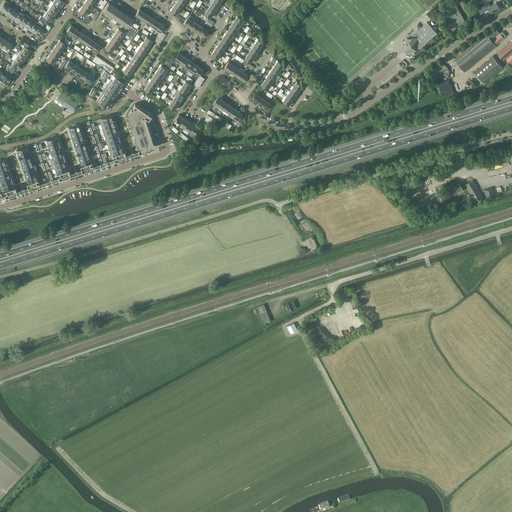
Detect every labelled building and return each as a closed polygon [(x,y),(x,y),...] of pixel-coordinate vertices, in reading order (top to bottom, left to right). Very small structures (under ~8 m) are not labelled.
[(0,7),(0,9),(4,12),(9,6),(10,4),(5,0),(0,7)] [(53,1),(50,6),(57,11),(60,6),(53,1)] [(86,1),(82,6),(88,10),(92,5),(86,1)] [(177,1),(174,6),(180,10),(183,5),(177,1)] [(100,14),(105,17),(113,5),(108,2),(100,14)] [(491,8),(493,12),(500,8),(496,2),(490,6),(486,8),(488,10),(491,8)] [(455,20),(458,25),(465,21),(455,3),(451,5),(453,8),(446,12),(452,22),(455,20)] [(211,4),(208,9),(214,13),(217,8),(211,4)] [(105,17),(110,21),(118,9),(113,5),(105,17)] [(4,12),(9,16),(14,9),(9,6),(4,12)] [(50,6),(47,11),(54,16),(57,11),(50,6)] [(88,10),(82,6),(79,11),(85,15),(86,13),(89,14),(90,12),(88,11),(88,10)] [(180,10),(174,6),(171,11),(176,15),(180,10)] [(9,16),(14,19),(19,13),(19,12),(14,9),(9,16)] [(115,24),(118,19),(123,12),(118,9),(110,21),(115,24)] [(135,15),(140,18),(144,12),(139,9),(135,15)] [(214,13),(208,9),(205,14),(210,18),(214,13)] [(14,19),(19,22),(25,14),(20,11),(19,12),(19,13),(14,19)] [(40,17),(43,19),(46,21),(47,19),(50,21),(54,16),(47,11),(43,16),(42,15),(40,17)] [(122,23),(128,15),(123,12),(118,19),(115,24),(121,25),(122,23)] [(140,18),(145,21),(149,16),(144,12),(140,18)] [(19,22),(24,26),(30,17),(25,14),(19,22)] [(127,26),(127,27),(136,33),(138,29),(137,28),(134,27),(132,25),(129,23),(133,18),(128,15),(122,23),(127,26)] [(189,26),(193,20),(195,18),(190,15),(184,23),(189,26)] [(238,15),(234,20),(240,24),(244,19),(238,15)] [(145,21),(150,25),(154,19),(149,16),(145,21)] [(24,26),(29,29),(35,21),(30,17),(24,26)] [(40,24),(34,32),(39,36),(44,29),(41,28),(46,21),(43,19),(41,22),(40,24)] [(150,25),(155,28),(159,22),(154,19),(150,25)] [(189,26),(194,30),(198,24),(193,20),(189,26)] [(234,20),(231,25),(237,29),(240,24),(234,20)] [(29,29),(34,32),(40,24),(35,21),(29,29)] [(159,22),(155,28),(160,32),(164,26),(159,22)] [(420,48),(437,33),(427,22),(415,32),(419,36),(417,38),(417,39),(406,38),(405,50),(406,50),(406,54),(414,55),(415,51),(417,51),(417,48),(420,48)] [(194,30),(199,33),(203,27),(198,24),(194,30)] [(67,31),(72,34),(76,28),(71,25),(67,31)] [(231,25),(228,30),(234,34),(237,29),(231,25)] [(136,33),(127,27),(124,30),(133,37),(136,33)] [(203,27),(199,33),(204,36),(209,30),(206,28),(206,29),(203,27)] [(496,45),(504,38),(495,27),(455,59),(465,71),(496,45)] [(72,34),(77,38),(81,32),(76,28),(72,34)] [(118,28),(115,33),(121,37),(124,32),(118,28)] [(228,30),(224,35),(230,39),(234,34),(228,30)] [(159,43),(166,34),(161,31),(156,38),(155,40),(159,43)] [(77,38),(82,41),(86,35),(81,32),(77,38)] [(115,33),(111,38),(117,42),(121,37),(115,33)] [(82,41),(87,45),(91,39),(86,35),(82,41)] [(224,35),(221,40),(227,44),(230,39),(224,35)] [(146,37),(143,41),(149,45),(152,40),(146,37)] [(111,38),(108,43),(114,47),(117,42),(111,38)] [(258,38),(255,44),(261,48),(264,42),(258,38)] [(87,45),(92,48),(96,42),(91,39),(87,45)] [(7,40),(3,47),(8,51),(13,44),(7,40)] [(60,40),(56,45),(62,49),(66,44),(60,40)] [(221,40),(218,45),(223,49),(227,44),(221,40)] [(511,40),(508,43),(497,52),(503,60),(511,52),(511,40)] [(24,45),(21,50),(28,55),(31,50),(28,47),(29,45),(24,41),(22,44),(24,45)] [(143,41),(140,46),(146,50),(149,45),(143,41)] [(96,42),(92,48),(97,51),(101,46),(96,42)] [(114,47),(108,43),(105,48),(110,52),(114,47)] [(255,44),(252,49),(258,53),(261,48),(255,44)] [(56,45),(53,50),(59,54),(62,49),(56,45)] [(218,45),(214,50),(220,54),(223,49),(218,45)] [(140,46),(136,51),(142,55),(146,50),(140,46)] [(28,55),(21,50),(18,48),(18,49),(15,53),(17,55),(25,60),(28,55)] [(252,49),(248,54),(254,58),(258,53),(252,49)] [(53,50),(49,55),(55,59),(59,54),(53,50)] [(220,54),(214,50),(211,55),(217,59),(220,54)] [(136,51),(133,56),(139,60),(142,55),(136,51)] [(25,60),(17,55),(15,53),(12,58),(14,60),(21,65),(25,60)] [(175,58),(180,62),(184,56),(179,53),(175,58)] [(254,58),(248,54),(245,59),(251,63),(254,58)] [(49,55),(46,60),(52,64),(54,61),(56,62),(57,60),(55,59),(49,55)] [(92,60),(97,63),(100,58),(96,55),(92,60)] [(473,70),(483,82),(502,67),(492,55),(473,70)] [(133,56),(130,61),(136,65),(139,60),(133,56)] [(180,62),(185,65),(189,59),(184,56),(180,62)] [(97,63),(101,67),(105,61),(100,58),(97,63)] [(185,65),(190,69),(194,63),(189,59),(185,65)] [(7,66),(10,68),(12,70),(14,67),(18,70),(21,65),(14,60),(10,65),(9,64),(7,66)] [(65,66),(70,69),(74,64),(69,60),(65,66)] [(278,60),(275,65),(281,69),(284,64),(278,60)] [(101,67),(106,70),(109,65),(105,61),(101,67)] [(130,61),(126,66),(132,70),(136,65),(130,61)] [(224,68),(230,71),(234,65),(228,62),(224,68)] [(433,66),(437,80),(450,77),(447,62),(433,66)] [(190,69),(195,72),(199,66),(194,63),(190,69)] [(70,69),(75,73),(79,67),(74,64),(70,69)] [(162,64),(158,69),(164,73),(168,68),(162,64)] [(230,71),(235,74),(239,69),(234,65),(230,71)] [(275,65),(271,70),(277,74),(281,69),(275,65)] [(0,72),(0,79),(2,81),(6,74),(7,74),(8,71),(10,68),(7,66),(6,68),(7,69),(4,72),(1,70),(0,72)] [(132,70),(126,66),(123,72),(129,75),(132,70)] [(195,72),(200,75),(204,70),(199,66),(195,72)] [(75,73),(80,76),(84,70),(79,67),(75,73)] [(158,69),(155,74),(161,78),(164,73),(158,69)] [(235,74),(240,78),(244,72),(239,69),(235,74)] [(80,76),(85,80),(89,74),(84,70),(80,76)] [(271,70),(268,75),(274,79),(276,81),(278,79),(275,77),(277,74),(271,70)] [(244,72),(240,78),(245,81),(249,75),(244,72)] [(6,74),(2,81),(7,84),(11,77),(7,74),(6,74)] [(89,74),(85,80),(90,83),(94,77),(89,74)] [(155,74),(152,79),(157,83),(161,78),(155,74)] [(200,75),(194,84),(199,87),(205,78),(200,75)] [(268,75),(264,80),(270,84),(274,79),(268,75)] [(112,80),(110,79),(121,87),(124,82),(115,76),(112,80)] [(110,79),(107,84),(118,91),(121,87),(110,79)] [(152,79),(148,84),(154,88),(157,83),(152,79)] [(270,84),(264,80),(261,85),(267,89),(270,84)] [(186,81),(182,86),(188,90),(192,85),(186,81)] [(297,81),(294,86),(299,90),(303,85),(297,81)] [(105,88),(116,95),(118,91),(107,84),(105,88)] [(154,88),(148,84),(145,89),(151,93),(154,88)] [(182,86),(179,91),(185,95),(188,90),(182,86)] [(288,90),(290,91),(296,95),(299,90),(294,86),(292,89),(289,88),(288,90)] [(113,99),(116,95),(105,88),(102,92),(113,99)] [(179,91),(176,96),(182,100),(185,95),(179,91)] [(284,94),(287,96),(293,100),(296,95),(290,91),(288,94),(286,92),(284,94)] [(110,104),(113,99),(102,92),(99,96),(110,104)] [(56,99),(72,111),(77,105),(60,93),(56,99)] [(252,99),(257,102),(261,96),(256,93),(252,99)] [(110,104),(99,96),(96,101),(100,104),(99,104),(103,106),(107,108),(110,104)] [(176,96),(172,101),(178,105),(182,100),(176,96)] [(257,102),(262,106),(266,100),(261,96),(257,102)] [(287,96),(283,101),(289,105),(293,100),(287,96)] [(214,103),(219,106),(223,100),(218,97),(214,103)] [(219,106),(224,109),(228,104),(223,100),(219,106)] [(266,100),(262,106),(267,109),(271,103),(266,100)] [(178,105),(172,101),(169,106),(175,110),(178,105)] [(139,148),(137,148),(139,152),(156,146),(155,142),(153,142),(145,118),(146,117),(148,118),(148,119),(151,115),(135,104),(128,114),(128,117),(127,118),(129,124),(130,123),(131,125),(130,126),(132,133),(133,132),(135,137),(133,137),(136,144),(137,144),(139,148)] [(227,115),(228,115),(233,107),(228,104),(224,109),(229,113),(227,115)] [(231,114),(234,116),(238,110),(233,107),(228,115),(230,117),(231,114)] [(238,110),(234,116),(239,120),(243,114),(238,110)] [(101,124),(113,120),(111,114),(99,119),(101,124)] [(175,120),(180,124),(184,118),(179,114),(175,120)] [(180,124),(185,127),(189,121),(184,118),(180,124)] [(113,120),(101,124),(102,129),(115,125),(113,120)] [(185,127),(190,130),(194,125),(189,121),(185,127)] [(76,124),(72,125),(73,126),(68,127),(70,132),(83,128),(81,123),(76,125),(76,124)] [(116,130),(115,125),(102,129),(104,134),(116,130)] [(194,125),(190,130),(195,134),(199,128),(194,125)] [(70,132),(72,137),(84,132),(82,133),(81,129),(83,128),(70,132)] [(104,134),(106,139),(118,135),(116,130),(104,134)] [(72,137),(73,141),(86,137),(84,132),(72,137)] [(106,139),(107,144),(120,140),(118,135),(106,139)] [(58,141),(57,136),(46,140),(48,144),(58,141)] [(73,141),(75,146),(87,142),(86,137),(73,141)] [(107,144),(109,150),(121,145),(120,141),(120,140),(107,144)] [(50,149),(60,146),(58,141),(48,144),(50,149)] [(75,146),(76,151),(89,146),(87,147),(86,143),(87,142),(75,146)] [(16,150),(17,150),(18,154),(31,150),(29,145),(16,149),(16,150)] [(111,154),(111,155),(124,150),(123,150),(121,145),(109,150),(111,154)] [(78,155),(90,151),(89,146),(76,151),(78,155)] [(32,155),(31,150),(18,154),(20,159),(32,155)] [(50,159),(63,155),(61,150),(51,154),(52,158),(50,159)] [(111,155),(113,154),(115,160),(126,156),(124,150),(111,155)] [(78,155),(79,160),(92,156),(90,151),(78,155)] [(21,164),(34,160),(32,155),(20,159),(21,164)] [(50,159),(52,164),(64,160),(65,160),(63,155),(50,159)] [(81,164),(80,164),(80,165),(93,160),(92,156),(79,160),(81,164)] [(21,164),(23,168),(33,165),(32,161),(34,160),(21,164)] [(52,164),(54,164),(55,168),(54,168),(55,168),(66,164),(64,160),(52,164)] [(80,165),(82,171),(94,167),(92,161),(93,161),(93,160),(80,165)] [(55,168),(56,173),(68,169),(68,168),(68,169),(67,169),(66,164),(55,168)] [(24,173),(35,170),(33,165),(23,168),(24,173)] [(56,173),(57,173),(59,179),(70,175),(68,169),(56,173)] [(27,182),(26,182),(26,183),(40,178),(38,174),(26,178),(27,182)] [(0,182),(1,186),(13,182),(11,177),(0,180),(0,182)] [(28,189),(40,185),(38,179),(40,178),(26,183),(28,189)] [(473,180),(465,184),(466,185),(467,187),(476,203),(484,198),(473,180)] [(4,190),(3,190),(15,186),(14,186),(12,182),(13,182),(1,186),(2,186),(4,190)] [(467,187),(466,185),(462,187),(461,185),(453,189),(455,194),(467,187)] [(3,190),(5,196),(17,192),(15,186),(3,190)] [(484,189),(488,200),(495,197),(492,187),(484,189)] [(264,304),(256,307),(264,324),(271,321),(264,304)] [(297,330),(294,322),(287,326),(291,333),(297,330)]
